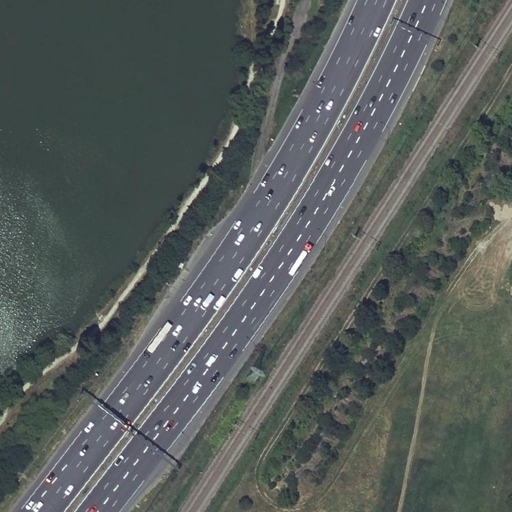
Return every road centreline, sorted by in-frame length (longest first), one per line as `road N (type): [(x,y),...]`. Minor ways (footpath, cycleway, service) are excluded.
road 1 (motorway): [(375,0),(227,265),(40,511)]
road 2 (motorway): [(96,511),(322,196),(425,0)]
